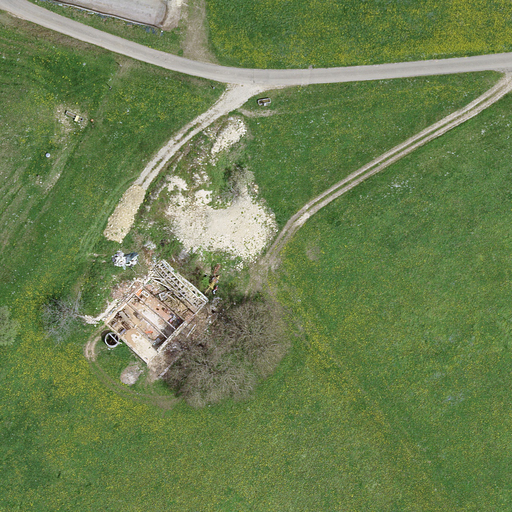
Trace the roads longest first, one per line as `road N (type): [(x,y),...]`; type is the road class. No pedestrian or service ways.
road 1 (track): [(511,80),(308,211),(230,284)]
road 2 (unclassified): [(263,78),(179,64),(8,0)]
road 3 (track): [(263,78),(178,144),(92,257)]
road 4 (unclassified): [(263,78),(511,61)]
